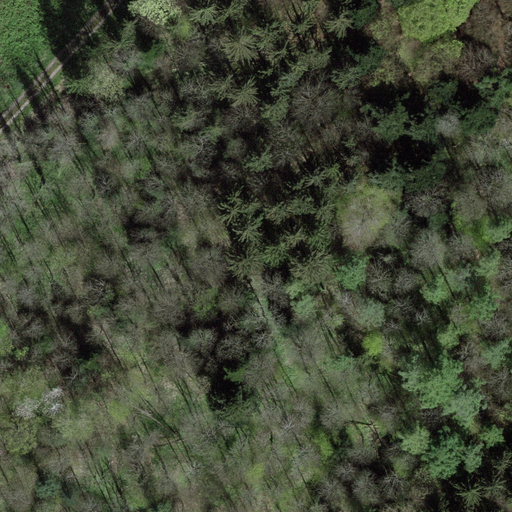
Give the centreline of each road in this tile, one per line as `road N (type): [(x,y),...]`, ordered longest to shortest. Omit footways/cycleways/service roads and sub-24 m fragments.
road 1 (track): [(0,134),(115,0)]
road 2 (track): [(411,511),(511,426)]
